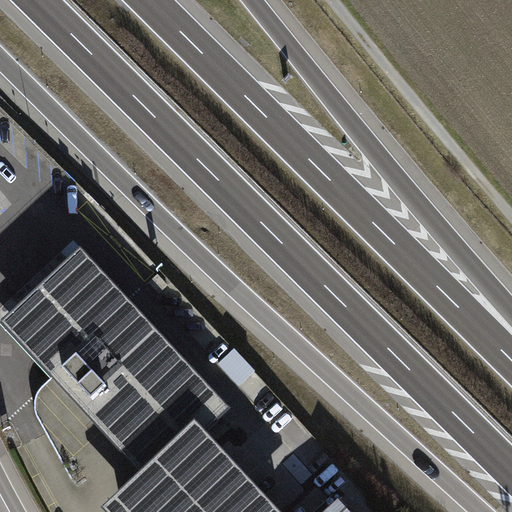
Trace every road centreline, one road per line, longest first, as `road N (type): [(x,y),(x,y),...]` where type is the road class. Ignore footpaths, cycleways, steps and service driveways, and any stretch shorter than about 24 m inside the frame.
road 1 (motorway): [(35,0),(511,472)]
road 2 (motorway): [(0,61),(186,245),(478,511)]
road 3 (motorway): [(511,359),(150,0)]
road 4 (motorway): [(511,316),(255,0)]
road 5 (track): [(338,0),(511,213)]
